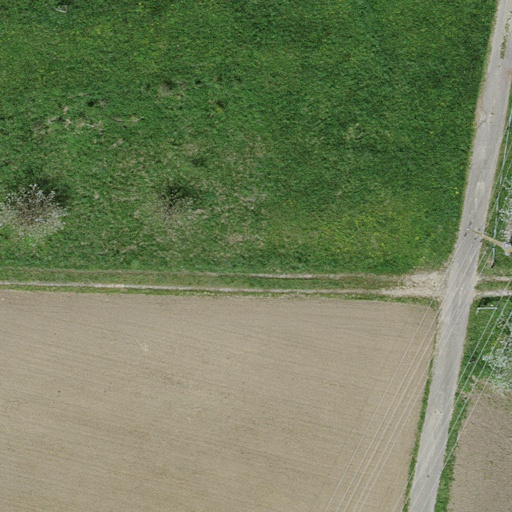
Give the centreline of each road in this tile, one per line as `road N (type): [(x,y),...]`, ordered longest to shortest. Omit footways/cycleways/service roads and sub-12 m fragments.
road 1 (track): [(419,511),(510,0)]
road 2 (track): [(0,282),(511,293)]
